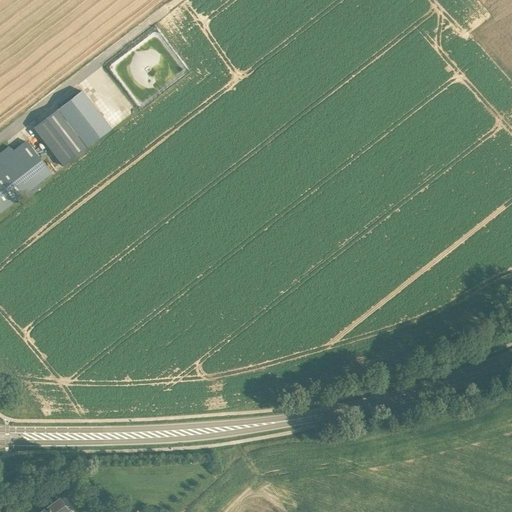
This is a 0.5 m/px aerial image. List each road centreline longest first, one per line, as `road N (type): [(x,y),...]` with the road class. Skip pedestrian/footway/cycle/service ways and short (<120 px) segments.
road 1 (secondary): [(46,437),(176,434),(291,420),(511,362)]
road 2 (track): [(184,0),(0,141)]
